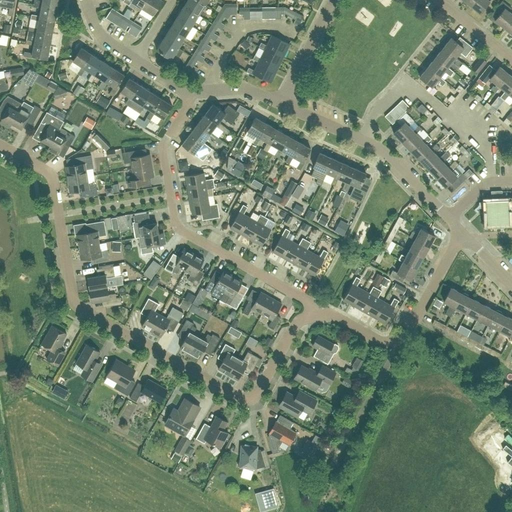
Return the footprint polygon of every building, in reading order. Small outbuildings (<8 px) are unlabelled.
[(0,0),(0,4),(2,5),(9,7),(8,15),(12,16),(14,7),(12,7),(13,0),(0,0)] [(39,0),(34,0),(34,2),(33,4),(33,5),(33,6),(41,8),(41,6),(57,9),(58,0),(42,0),(42,1),(39,0)] [(140,11),(146,0),(131,0),(131,1),(136,5),(134,10),(139,13),(140,11)] [(161,0),(146,0),(140,11),(139,13),(150,20),(162,0),(161,0)] [(198,16),(205,5),(197,0),(187,0),(183,6),(198,16)] [(487,0),(473,0),(470,5),(480,13),(489,1),(487,0)] [(504,28),(511,18),(511,14),(509,12),(511,8),(502,1),(494,10),(499,14),(494,20),(504,28)] [(224,4),(230,14),(237,14),(236,3),(224,4)] [(228,19),(230,14),(224,4),(218,13),(228,19)] [(54,21),(57,9),(41,6),(41,8),(39,16),(31,14),(30,19),(38,20),(39,18),(54,21)] [(198,16),(183,6),(177,17),(192,26),(198,16)] [(249,19),(249,7),(239,8),(239,14),(243,14),(243,19),(249,19)] [(262,19),(262,7),(252,7),(252,14),(256,14),(256,19),(262,19)] [(269,19),(275,19),(275,7),(265,7),(265,14),(269,14),(269,19)] [(275,7),(275,19),(281,19),(281,14),(285,14),(285,7),(275,7)] [(117,19),(120,14),(112,8),(106,18),(111,21),(113,17),(117,19)] [(298,26),(303,16),(294,12),(291,17),(295,19),(293,24),(298,26)] [(125,30),(131,20),(123,15),(116,25),(125,30)] [(222,30),(225,25),(220,22),(223,19),(217,15),(212,24),(222,30)] [(185,37),(192,26),(177,17),(170,28),(185,37)] [(52,34),(54,21),(39,18),(38,20),(37,28),(29,27),(28,31),(36,33),(36,31),(52,34)] [(136,37),(142,27),(133,22),(127,32),(136,37)] [(215,41),(218,36),(214,33),(216,30),(210,26),(205,35),(215,41)] [(178,48),(185,37),(170,28),(163,39),(178,48)] [(49,46),(52,34),(36,31),(36,33),(34,41),(26,39),(26,43),(34,45),(34,43),(49,46)] [(265,48),(283,57),(289,44),(271,35),(266,45),(261,43),(259,47),(264,49),(265,48)] [(208,52),(211,47),(207,44),(209,40),(204,37),(198,46),(208,52)] [(455,58),(455,57),(459,52),(465,57),(473,48),(459,37),(456,41),(451,38),(443,48),(455,58)] [(183,51),(178,48),(163,39),(156,50),(171,59),(174,54),(179,57),(183,51)] [(244,39),(240,44),(245,48),(249,44),(244,39)] [(47,59),(49,46),(34,43),(34,45),(32,53),(24,51),(23,56),(32,58),(32,56),(47,59)] [(83,68),(92,55),(81,48),(72,61),(81,66),(77,73),(81,76),(85,69),(83,68)] [(201,63),(204,57),(200,55),(202,51),(197,48),(191,56),(201,63)] [(277,69),(283,57),(265,48),(264,49),(260,58),(255,55),(253,59),(258,62),(259,60),(277,69)] [(461,62),(455,57),(455,58),(443,48),(435,57),(447,67),(448,67),(453,60),(455,62),(454,64),(458,67),(461,62)] [(94,74),(102,61),(92,55),(83,68),(85,69),(92,73),(87,80),(91,82),(96,76),(94,74)] [(453,72),(448,67),(447,67),(435,57),(427,67),(440,77),(444,72),(450,76),(453,72)] [(477,73),(486,62),(481,58),(472,68),(477,73)] [(194,73),(198,68),(193,66),(196,62),(190,59),(185,67),(194,73)] [(271,82),(277,69),(259,60),(258,62),(254,70),(248,68),(246,72),(252,75),(253,74),(271,82)] [(105,81),(113,68),(102,61),(94,74),(96,76),(102,80),(98,87),(102,89),(106,82),(105,81)] [(478,78),(484,84),(495,70),(489,65),(478,78)] [(499,87),(509,74),(499,66),(489,79),(496,84),(494,87),(493,86),(490,89),(495,93),(499,87)] [(446,82),(440,77),(427,67),(419,77),(432,87),(437,80),(440,82),(439,83),(442,86),(446,82)] [(105,81),(106,82),(113,87),(109,94),(112,96),(117,89),(116,88),(124,75),(113,68),(105,81)] [(509,94),(511,90),(511,76),(509,74),(499,87),(505,91),(500,97),(504,100),(509,95),(509,94)] [(0,91),(7,90),(8,88),(8,83),(6,83),(5,78),(0,78),(0,91)] [(131,98),(140,85),(129,78),(120,91),(129,97),(125,104),(129,106),(133,99),(131,98)] [(50,82),(46,89),(54,93),(58,86),(50,82)] [(82,83),(78,91),(84,95),(88,87),(82,83)] [(129,106),(139,113),(144,106),(142,105),(150,92),(140,85),(131,98),(133,99),(129,106)] [(58,86),(54,93),(53,95),(67,91),(58,86)] [(153,112),(161,99),(150,92),(142,105),(144,106),(150,111),(146,117),(150,120),(154,113),(153,112)] [(22,104),(8,96),(4,100),(0,106),(0,107),(6,111),(0,120),(0,122),(9,128),(22,104)] [(110,106),(113,99),(107,96),(104,103),(110,106)] [(153,112),(154,113),(161,117),(157,124),(161,127),(165,119),(164,118),(172,106),(161,99),(153,112)] [(410,108),(402,100),(398,104),(405,112),(410,108)] [(22,104),(9,128),(12,124),(21,129),(26,121),(32,124),(41,109),(34,105),(33,107),(29,105),(23,102),(22,104)] [(217,124),(219,122),(222,117),(231,124),(239,113),(228,105),(223,112),(213,104),(205,114),(217,124)] [(398,104),(393,108),(401,116),(405,112),(398,104)] [(396,120),(401,116),(393,108),(389,112),(396,120)] [(122,114),(116,110),(113,117),(119,120),(122,114)] [(50,145),(47,149),(59,129),(60,127),(60,128),(64,121),(46,112),(38,127),(45,131),(40,140),(50,145)] [(384,116),(392,124),(396,120),(389,112),(384,116)] [(413,131),(408,126),(414,121),(405,112),(397,121),(401,125),(393,133),(402,142),(413,131)] [(225,127),(219,122),(217,124),(205,114),(197,124),(210,134),(211,132),(216,126),(222,131),(225,127)] [(122,115),(120,120),(126,124),(129,119),(122,115)] [(92,129),(96,122),(86,117),(82,124),(92,129)] [(135,122),(134,122),(145,128),(150,120),(146,117),(144,121),(137,117),(135,122)] [(258,137),(266,124),(255,117),(247,131),(256,136),(252,143),(254,144),(256,145),(260,138),(258,137)] [(211,132),(210,134),(197,124),(189,134),(202,144),(203,142),(208,136),(215,141),(217,137),(211,132)] [(269,143),(277,130),(266,124),(258,137),(260,138),(267,142),(263,149),(267,152),(271,144),(269,143)] [(422,140),(416,134),(418,132),(419,133),(422,130),(418,126),(413,131),(402,142),(410,151),(422,140)] [(75,136),(65,131),(60,128),(60,127),(59,129),(47,149),(57,155),(64,143),(69,147),(75,136)] [(280,150),(288,136),(277,130),(269,143),(271,144),(278,148),(274,155),(278,158),(282,151),(280,150)] [(110,146),(97,133),(93,138),(105,150),(110,146)] [(210,147),(203,142),(202,144),(189,134),(182,144),(194,154),(200,146),(207,151),(210,147)] [(430,149),(424,143),(426,141),(428,142),(431,139),(427,135),(422,140),(410,151),(419,160),(430,149)] [(291,156),(299,142),(294,139),(293,138),(290,136),(288,136),(280,150),(282,151),(289,154),(285,162),(289,164),(293,157),(291,156)] [(291,156),(293,157),(300,161),(296,168),(300,170),(304,163),(303,162),(310,148),(299,142),(291,156)] [(252,143),(246,154),(250,156),(256,145),(254,144),(252,143)] [(439,158),(433,152),(435,150),(436,151),(440,148),(436,144),(430,149),(419,160),(428,169),(439,158)] [(107,158),(116,157),(115,149),(106,150),(107,158)] [(263,158),(267,152),(262,149),(258,156),(263,158)] [(132,169),(151,165),(149,154),(136,156),(135,151),(122,153),(124,163),(131,162),(132,169)] [(436,178),(448,167),(443,162),(450,155),(446,151),(439,158),(428,169),(436,178)] [(324,172),(331,158),(319,153),(313,167),(314,168),(311,176),(318,179),(315,183),(321,186),(323,180),(326,173),(324,172)] [(67,179),(87,176),(85,169),(93,168),(91,155),(77,158),(78,164),(65,167),(67,179)] [(336,177),(342,163),(331,158),(324,172),(326,173),(323,180),(334,186),(338,178),(336,177)] [(463,169),(454,160),(448,167),(436,178),(445,187),(449,183),(455,189),(467,178),(463,174),(461,172),(463,169)] [(230,172),(237,176),(244,165),(237,161),(230,172)] [(183,162),(178,163),(180,171),(189,169),(188,165),(183,162)] [(348,182),(354,168),(342,163),(336,177),(338,178),(345,181),(342,189),(346,191),(349,183),(348,182)] [(151,165),(132,169),(133,175),(126,176),(128,187),(141,184),(140,179),(153,176),(151,165)] [(348,182),(349,183),(354,186),(350,196),(362,201),(361,203),(367,190),(360,187),(366,173),(354,168),(348,182)] [(469,169),(463,174),(467,178),(473,173),(469,169)] [(213,175),(219,180),(223,175),(217,170),(213,175)] [(187,188),(213,183),(213,178),(205,180),(203,172),(185,175),(187,188)] [(87,176),(67,179),(69,192),(83,190),(84,197),(97,195),(95,182),(88,183),(87,176)] [(284,194),(289,197),(296,183),(291,180),(284,194)] [(189,200),(208,197),(206,189),(214,188),(213,183),(187,188),(189,200)] [(261,195),(268,199),(274,190),(266,185),(261,195)] [(281,198),(279,203),(284,206),(289,197),(284,194),(281,198)] [(339,206),(343,198),(336,195),(332,203),(339,206)] [(208,197),(189,200),(192,215),(201,213),(202,220),(219,217),(217,203),(209,205),(208,197)] [(511,199),(482,201),(483,226),(492,226),(491,224),(503,223),(504,226),(511,225),(511,199)] [(264,201),(260,208),(265,211),(269,203),(264,201)] [(230,228),(240,234),(250,217),(243,214),(247,207),(243,204),(230,228)] [(295,204),(292,210),(299,214),(303,208),(295,204)] [(308,209),(304,217),(311,220),(315,213),(308,209)] [(150,224),(148,213),(133,215),(134,222),(132,222),(135,238),(139,237),(140,237),(145,236),(158,233),(156,223),(150,224)] [(251,240),(264,216),(260,214),(256,221),(250,217),(240,234),(251,240)] [(288,223),(291,217),(286,214),(283,221),(288,223)] [(320,214),(316,221),(324,226),(328,218),(320,214)] [(124,215),(116,216),(118,224),(126,222),(124,215)] [(264,216),(251,240),(262,246),(271,229),(264,226),(268,219),(264,216)] [(398,227),(403,219),(399,216),(394,225),(398,227)] [(87,233),(77,234),(79,247),(99,243),(98,236),(106,235),(103,221),(85,224),(87,233)] [(343,235),(347,228),(338,224),(334,231),(343,235)] [(283,258),(292,241),(286,238),(290,231),(285,228),(272,251),(283,258)] [(415,239),(428,247),(434,236),(421,228),(417,235),(413,233),(411,238),(414,239),(415,239)] [(387,238),(391,241),(395,233),(391,230),(387,238)] [(145,236),(147,247),(140,248),(141,254),(153,252),(152,246),(165,244),(163,232),(158,233),(145,236)] [(293,263),(306,240),(302,238),(298,245),(292,241),(283,258),(293,263)] [(386,249),(391,241),(387,238),(382,247),(386,249)] [(422,258),(428,247),(415,239),(414,239),(409,250),(422,258)] [(304,269),(313,253),(307,249),(310,242),(306,240),(293,263),(304,269)] [(339,244),(334,241),(331,247),(336,250),(339,244)] [(99,243),(79,247),(81,259),(95,257),(96,262),(109,260),(107,250),(100,251),(99,243)] [(185,271),(194,254),(183,248),(180,253),(182,254),(179,258),(172,254),(164,269),(171,273),(172,271),(177,273),(180,268),(185,271)] [(313,253),(304,269),(314,275),(328,252),(323,249),(319,256),(313,253)] [(416,269),(422,258),(409,250),(405,256),(401,254),(398,259),(403,261),(416,269)] [(379,263),(383,255),(379,252),(375,261),(379,263)] [(194,254),(185,271),(190,274),(187,279),(197,285),(203,274),(197,271),(204,259),(194,254)] [(153,260),(148,267),(155,272),(160,265),(153,260)] [(410,280),(416,269),(403,261),(397,273),(392,270),(389,275),(402,282),(405,277),(410,280)] [(355,265),(351,272),(356,274),(360,268),(355,265)] [(89,290),(107,287),(106,279),(112,278),(112,273),(114,273),(113,266),(99,269),(100,275),(87,277),(89,290)] [(205,289),(213,294),(220,298),(223,292),(233,276),(223,270),(216,282),(211,279),(205,289)] [(383,271),(376,282),(386,289),(394,279),(383,271)] [(106,279),(107,287),(122,284),(121,276),(115,277),(112,278),(106,279)] [(236,293),(242,281),(233,276),(223,292),(220,298),(225,301),(225,303),(236,309),(242,297),(236,293)] [(353,306),(363,290),(356,286),(360,279),(356,276),(343,300),(353,306)] [(403,294),(406,289),(395,283),(392,289),(403,294)] [(364,312),(377,288),(373,286),(369,293),(363,290),(353,306),(364,312)] [(107,287),(89,290),(91,302),(104,300),(105,307),(121,304),(120,297),(116,298),(115,293),(108,294),(107,287)] [(374,317),(383,301),(377,298),(381,291),(377,288),(364,312),(374,317)] [(455,307),(462,293),(450,288),(443,302),(449,305),(445,314),(450,316),(455,308),(455,307)] [(261,314),(271,297),(260,291),(254,303),(248,300),(242,312),(247,315),(251,308),(261,314)] [(466,313),(473,299),(468,297),(468,295),(464,293),(462,294),(462,293),(455,307),(455,308),(466,313)] [(187,294),(184,298),(191,302),(194,298),(187,294)] [(197,296),(193,303),(199,306),(203,299),(197,296)] [(271,297),(261,314),(271,320),(268,326),(273,329),(280,317),(275,314),(281,303),(271,297)] [(151,331),(160,315),(154,311),(159,304),(148,298),(141,310),(148,314),(141,326),(151,331)] [(383,301),(374,317),(385,324),(398,300),(394,298),(390,305),(383,301)] [(187,311),(191,304),(182,299),(178,307),(187,311)] [(477,319),(484,305),(473,299),(466,313),(477,319)] [(488,325),(495,311),(484,305),(477,319),(488,325)] [(160,315),(151,331),(160,337),(167,325),(174,329),(183,313),(172,307),(166,318),(160,315)] [(195,310),(188,316),(196,326),(203,320),(195,310)] [(499,330),(506,316),(501,314),(501,312),(497,310),(495,311),(488,325),(499,330)] [(511,319),(506,316),(499,330),(510,336),(511,332),(511,319)] [(189,353),(199,336),(193,333),(196,328),(192,326),(193,323),(186,319),(179,332),(186,335),(180,348),(189,353)] [(440,328),(442,324),(434,319),(432,324),(440,328)] [(58,366),(64,355),(58,351),(61,346),(60,345),(66,333),(52,325),(41,344),(51,350),(46,359),(58,366)] [(230,326),(227,332),(232,335),(235,329),(230,326)] [(454,335),(456,331),(448,327),(446,331),(454,335)] [(456,331),(454,335),(462,340),(465,335),(456,331)] [(199,336),(189,353),(199,358),(206,346),(213,350),(220,338),(212,334),(211,336),(207,334),(204,339),(199,336)] [(333,344),(317,335),(312,345),(317,348),(313,356),(327,364),(333,353),(336,352),(338,347),(338,345),(335,343),(333,344)] [(267,338),(264,343),(269,346),(270,346),(273,341),(272,341),(267,338)] [(476,347),(479,342),(470,338),(468,342),(476,347)] [(479,342),(476,347),(485,351),(487,347),(479,342)] [(228,374),(237,357),(232,354),(235,349),(225,343),(219,354),(224,357),(218,369),(228,374)] [(92,381),(99,368),(101,364),(95,360),(100,352),(86,345),(76,363),(85,368),(81,375),(92,381)] [(499,358),(501,354),(492,350),(490,354),(499,358)] [(237,357),(228,374),(237,380),(244,368),(251,372),(255,365),(259,358),(247,351),(242,360),(237,357)] [(259,358),(255,365),(257,366),(259,367),(263,360),(261,359),(259,358)] [(358,370),(363,361),(358,358),(353,367),(358,370)] [(127,395),(135,382),(129,379),(134,370),(116,360),(107,376),(117,382),(114,388),(127,395)] [(329,384),(335,373),(322,365),(317,373),(313,371),(313,372),(301,365),(294,378),(315,389),(321,379),(329,384)] [(349,386),(352,380),(345,376),(342,383),(349,386)] [(167,390),(148,379),(144,386),(138,383),(130,398),(136,401),(141,392),(160,402),(167,390)] [(511,390),(511,387),(511,385),(505,381),(502,386),(511,390)] [(55,395),(59,387),(55,385),(51,392),(55,395)] [(316,400),(303,393),(299,390),(295,397),(286,392),(278,406),(297,416),(301,409),(309,413),(316,400)] [(117,399),(115,403),(121,406),(124,400),(121,398),(117,399)] [(191,423),(190,423),(200,407),(185,399),(178,411),(173,409),(165,424),(184,435),(191,423)] [(278,439),(288,445),(289,443),(290,443),(291,443),(292,443),(293,443),(294,442),(295,441),(296,440),(296,439),(296,438),(296,437),(296,436),(295,435),(294,434),(296,432),(289,428),(293,422),(280,414),(267,436),(272,454),(280,451),(277,441),(278,439)] [(222,430),(227,422),(216,416),(210,426),(204,423),(196,438),(202,442),(204,438),(220,447),(228,433),(222,430)] [(313,451),(321,438),(315,435),(311,442),(306,439),(303,445),(313,451)] [(184,453),(188,445),(191,441),(182,436),(174,451),(183,455),(184,453)] [(250,445),(244,444),(244,445),(241,445),(240,458),(237,465),(239,466),(239,467),(243,468),(252,470),(252,468),(256,468),(268,465),(264,450),(257,452),(255,451),(253,446),(250,445)] [(188,445),(184,453),(187,455),(189,454),(192,449),(192,447),(188,445)] [(511,466),(511,450),(505,445),(502,449),(511,456),(507,462),(511,466)] [(172,459),(178,463),(181,457),(175,453),(172,459)] [(273,488),(264,491),(269,509),(278,506),(273,488)]
